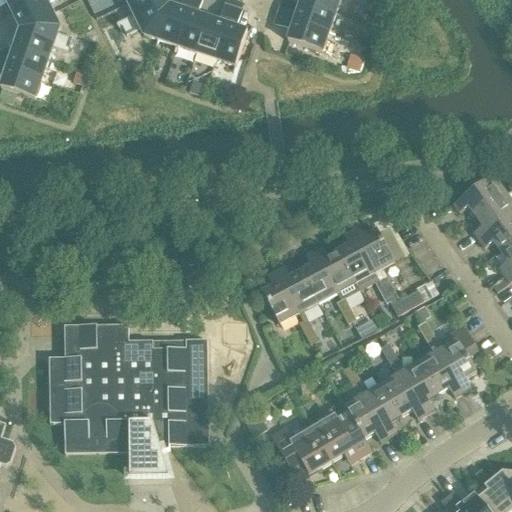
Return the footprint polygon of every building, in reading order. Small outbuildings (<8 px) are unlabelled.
[(6,0),(12,11),(8,13),(9,14),(39,0),(6,0)] [(21,31),(54,15),(49,5),(58,0),(39,0),(9,14),(10,16),(13,14),(21,31)] [(166,0),(145,0),(130,7),(135,17),(121,23),(127,37),(141,30),(144,36),(158,41),(170,7),(166,0)] [(178,47),(193,0),(183,0),(180,10),(170,7),(158,41),(178,47)] [(198,16),(203,0),(193,0),(178,47),(197,54),(209,20),(198,16)] [(336,16),(341,1),(340,0),(300,0),(302,4),(336,16)] [(329,35),(336,16),(302,4),(298,14),(280,8),(277,17),(329,35)] [(216,61),(234,10),(225,6),(219,23),(209,20),(197,54),(216,61)] [(237,30),(243,13),(234,10),(216,61),(237,67),(248,33),(237,30)] [(12,45),(50,58),(54,48),(68,53),(73,39),(58,34),(60,28),(54,15),(21,31),(17,44),(13,43),(12,45)] [(322,55),(329,35),(277,17),(274,26),(291,32),(288,43),(322,55)] [(0,65),(43,80),(50,58),(12,45),(11,47),(15,49),(11,59),(0,55),(0,65)] [(36,100),(43,80),(0,65),(0,75),(6,77),(2,89),(36,100)] [(207,88),(194,83),(190,94),(203,99),(207,88)] [(505,182),(511,177),(511,171),(510,168),(499,175),(505,182)] [(476,218),(507,196),(495,178),(455,207),(461,215),(470,209),(476,218)] [(511,202),(507,196),(476,218),(484,228),(475,235),(480,242),(511,219),(511,202)] [(511,219),(480,242),(486,250),(495,244),(502,253),(511,246),(511,219)] [(361,228),(352,232),(375,275),(378,281),(374,284),(375,285),(376,287),(380,295),(389,290),(394,301),(390,303),(390,305),(397,319),(424,305),(418,294),(400,303),(384,274),(397,267),(377,231),(366,237),(361,228)] [(349,246),(339,252),(361,293),(375,285),(374,284),(378,281),(375,275),(352,232),(344,237),(349,246)] [(511,246),(502,253),(509,263),(500,270),(506,278),(511,273),(511,246)] [(323,248),(315,253),(338,295),(339,298),(342,303),(345,301),(361,293),(339,252),(328,257),(323,248)] [(311,267),(300,273),(320,308),(339,298),(338,295),(315,253),(306,257),(311,267)] [(285,269),(277,273),(301,318),(303,322),(307,320),(305,316),(320,308),(300,273),(290,278),(285,269)] [(273,287),(262,293),(282,329),(301,318),(277,273),(268,278),(273,287)] [(390,305),(390,303),(394,301),(389,290),(380,295),(387,307),(390,305)] [(342,303),(336,306),(341,315),(350,311),(345,301),(342,303)] [(350,311),(341,315),(348,328),(357,323),(350,311)] [(305,335),(313,331),(307,320),(303,322),(299,324),(305,335)] [(424,338),(432,333),(426,323),(417,328),(424,338)] [(210,448),(208,344),(129,345),(129,328),(65,329),(65,361),(49,362),(50,427),(65,427),(66,458),(67,458),(67,456),(130,455),(130,481),(169,480),(162,455),(170,452),(170,449),(210,448)] [(438,353),(464,394),(471,390),(466,380),(477,374),(469,360),(479,354),(465,329),(439,344),(432,333),(424,338),(430,349),(434,347),(438,353)] [(313,331),(305,335),(311,346),(318,342),(313,331)] [(387,361),(395,355),(389,345),(380,350),(387,361)] [(455,399),(464,394),(438,353),(420,364),(439,396),(449,390),(455,399)] [(405,372),(401,366),(395,355),(387,361),(393,371),(398,368),(426,416),(434,412),(429,402),(439,396),(420,364),(405,372)] [(350,383),(358,377),(351,367),(343,372),(350,383)] [(418,421),(426,416),(398,368),(393,371),(397,377),(383,386),(402,418),(412,412),(418,421)] [(356,393),(360,391),(364,388),(358,377),(350,383),(356,393)] [(391,424),(402,418),(383,386),(364,397),(389,438),(397,434),(391,424)] [(364,397),(360,391),(356,393),(352,395),(356,402),(345,408),(348,414),(364,440),(365,440),(375,434),(381,444),(389,438),(364,397)] [(372,452),(365,440),(364,440),(348,414),(337,421),(335,417),(313,430),(332,462),(353,450),(359,460),(372,452)] [(1,439),(6,426),(0,423),(0,467),(1,465),(6,467),(11,464),(16,449),(14,443),(1,439)] [(332,462),(313,430),(294,441),(287,429),(272,438),(295,477),(306,471),(310,477),(317,473),(316,472),(332,462)] [(511,511),(511,474),(503,473),(491,483),(481,470),(475,476),(485,488),(474,496),(486,511),(511,511)] [(486,511),(474,496),(464,505),(454,493),(447,498),(458,511),(486,511)] [(458,511),(447,498),(441,503),(448,511),(458,511)]
